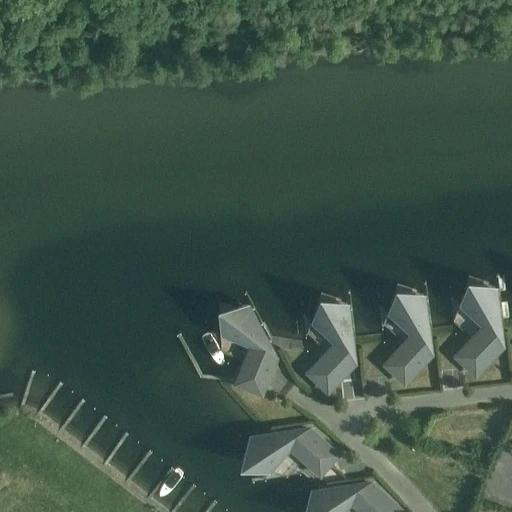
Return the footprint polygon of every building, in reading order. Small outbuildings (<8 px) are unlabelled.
[(494,352),(493,343),(499,343),(499,345),(500,345),(494,288),(485,285),(481,284),(477,285),(470,288),(468,291),(466,294),(463,303),(486,325),(458,354),(475,371),(494,352)] [(423,360),(422,351),(427,350),(428,353),(429,353),(422,295),(413,293),(409,292),(405,293),(399,296),(396,299),(395,302),(392,311),(414,332),(386,363),(405,379),(423,360)] [(346,368),(345,360),(351,359),(351,362),(353,362),(346,304),(337,301),(333,301),(329,301),(322,304),(320,307),(318,311),(315,320),(338,341),(310,371),(328,388),(346,368)] [(271,365),(267,358),(272,355),(273,357),(274,357),(263,337),(247,306),(237,306),(234,308),(230,309),(225,315),(224,318),(224,322),(224,331),(253,343),(238,381),(261,390),(271,365)] [(444,407),(445,426),(484,424),(483,405),(444,407)] [(316,434),(308,436),(307,430),(309,430),(309,428),(252,437),(249,446),(249,450),(249,454),(253,460),(256,462),(259,464),(268,467),(289,444),(320,471),(336,452),(316,434)] [(444,447),(435,470),(463,481),(472,459),(444,447)] [(377,489),(369,490),(368,484),(371,484),(370,483),(331,489),(313,491),(311,499),(311,500),(310,504),(311,508),(312,511),(337,511),(346,503),(350,498),(366,511),(392,511),(397,507),(377,489)] [(2,485),(0,485),(0,500),(8,496),(2,485)] [(511,511),(511,508),(487,500),(483,511),(511,511)]
